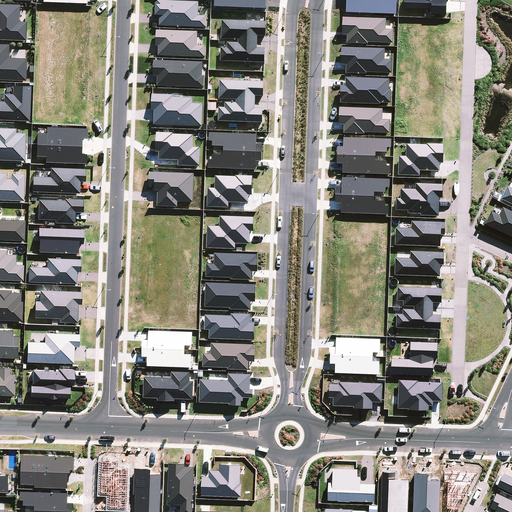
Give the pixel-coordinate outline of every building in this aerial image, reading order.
[(199,1),(170,0),(156,0),(156,15),(160,15),(159,25),(206,27),(207,15),(198,15),(199,1)] [(404,0),(404,8),(430,9),(430,14),(447,15),(447,0),(404,0)] [(20,4),(0,3),(0,38),(26,40),(27,21),(19,21),(20,4)] [(386,17),(342,17),(342,34),(347,34),(347,42),(393,43),(393,29),(385,29),(386,17)] [(227,46),(221,46),(220,60),(264,62),(265,48),(257,47),(257,35),(265,35),(266,21),(222,20),(221,38),(238,39),(238,42),(227,41),(227,46)] [(158,55),(205,56),(205,45),(197,45),(198,31),(157,30),(156,45),(159,45),(158,55)] [(9,44),(0,43),(0,78),(26,80),(27,58),(9,57),(9,44)] [(384,48),(341,47),(341,63),(346,64),(346,72),(392,72),(392,59),(384,59),(384,48)] [(153,75),(157,75),(157,86),(203,87),(203,61),(154,60),(153,75)] [(345,77),(345,85),(340,85),(340,102),(390,103),(390,78),(345,77)] [(264,81),(220,79),(219,98),(236,99),(236,102),(225,101),(224,106),(218,106),(218,120),(263,122),(263,107),(255,107),(256,95),(263,95),(264,81)] [(13,84),(13,93),(4,93),(4,100),(0,99),(0,118),(30,120),(31,85),(13,84)] [(153,124),(202,127),(204,103),(193,102),(193,96),(152,94),(151,109),(154,110),(153,124)] [(344,132),(390,133),(390,119),(382,119),(382,108),(339,107),(339,124),(344,124),(344,132)] [(16,127),(0,126),(0,159),(25,160),(26,132),(16,131),(16,127)] [(46,155),(46,161),(86,163),(86,150),(82,150),(82,137),(87,138),(88,127),(47,126),(47,132),(37,131),(36,155),(46,155)] [(257,143),(257,133),(210,132),(209,145),(224,145),(223,154),(209,154),(208,167),(256,169),(256,160),(261,160),(262,143),(257,143)] [(391,139),(343,137),(343,146),(337,145),(337,162),(342,163),(342,172),(390,174),(390,160),(375,160),(376,151),(390,152),(391,139)] [(439,162),(443,162),(443,144),(406,143),(406,155),(398,155),(398,175),(420,175),(420,170),(439,170),(439,162)] [(85,181),(86,168),(50,167),(50,176),(33,175),(33,191),(80,192),(80,180),(85,181)] [(7,171),(0,171),(0,198),(24,199),(25,173),(7,172),(7,171)] [(158,187),(157,205),(177,206),(178,201),(193,201),(195,173),(149,171),(149,186),(158,187)] [(390,178),(342,176),(341,186),(336,186),(335,202),(341,203),(340,212),(388,214),(389,200),(374,200),(374,191),(389,192),(390,178)] [(396,197),(396,210),(408,210),(408,214),(439,214),(439,198),(442,198),(442,183),(411,182),(411,188),(400,188),(400,197),(396,197)] [(511,187),(507,185),(501,198),(511,203),(511,187)] [(55,222),(75,222),(75,211),(83,211),(83,198),(38,198),(39,218),(55,218),(55,222)] [(511,211),(502,207),(499,214),(491,211),(485,223),(511,235),(511,211)] [(0,238),(25,240),(25,219),(0,218),(0,238)] [(395,227),(395,244),(440,246),(441,233),(444,233),(444,222),(411,220),(411,228),(395,227)] [(79,243),(83,243),(84,228),(39,226),(38,251),(78,252),(79,243)] [(7,249),(0,248),(0,278),(24,280),(24,264),(16,264),(16,254),(7,249)] [(395,257),(395,274),(440,276),(440,264),(443,264),(444,252),(410,250),(409,258),(395,257)] [(206,262),(206,276),(252,279),(252,270),(257,271),(258,254),(215,252),(214,263),(206,262)] [(29,265),(29,281),(77,282),(77,271),(81,271),(81,258),(47,257),(47,266),(29,265)] [(204,306),(250,308),(251,301),(255,301),(256,284),(206,281),(204,306)] [(402,313),(396,312),(396,327),(440,329),(441,314),(433,314),(433,302),(441,302),(442,288),(398,286),(397,300),(403,300),(403,305),(414,305),(414,309),(402,308),(402,313)] [(35,316),(60,317),(60,321),(78,321),(79,303),(82,303),(82,290),(40,289),(39,299),(35,299),(35,316)] [(0,290),(0,319),(21,320),(23,291),(0,290)] [(209,338),(254,339),(255,322),(250,322),(250,314),(205,314),(205,329),(209,329),(209,338)] [(0,355),(17,357),(19,334),(13,333),(14,329),(0,327),(0,355)] [(148,330),(148,340),(143,340),(142,355),(147,355),(147,356),(147,365),(192,366),(192,353),(185,353),(185,344),(192,345),(193,332),(148,330)] [(28,340),(27,361),(74,362),(75,345),(79,345),(79,332),(45,332),(45,340),(28,340)] [(335,362),(334,372),(379,374),(379,360),(373,360),(373,351),(380,352),(380,338),(334,336),(333,346),(330,345),(330,362),(335,362)] [(203,352),(202,366),(248,369),(249,361),(254,361),(255,344),(211,341),(211,352),(203,352)] [(437,358),(437,342),(410,341),(409,358),(391,357),(391,373),(433,375),(434,358),(437,358)] [(15,373),(10,373),(10,366),(0,366),(0,394),(15,394),(15,373)] [(32,395),(70,397),(70,384),(74,384),(75,370),(33,368),(32,395)] [(171,376),(153,376),(144,375),(143,398),(193,400),(194,380),(190,380),(190,372),(171,371),(171,376)] [(253,387),(251,387),(251,374),(228,373),(228,380),(200,378),(199,401),(242,404),(242,396),(253,397),(253,387)] [(329,396),(333,396),(333,405),(372,408),(372,401),(381,401),(383,383),(338,380),(338,383),(330,383),(329,396)] [(36,486),(68,487),(69,470),(75,470),(75,456),(22,454),(22,483),(36,483),(36,486)] [(169,464),(168,503),(181,504),(180,511),(192,511),(194,464),(169,464)] [(374,501),(375,483),(360,483),(361,475),(357,475),(357,468),(326,468),(326,482),(328,482),(328,500),(374,501)] [(0,491),(9,492),(9,474),(0,474),(0,491)] [(21,491),(21,498),(24,498),(24,504),(35,505),(35,511),(73,511),(74,502),(68,502),(69,492),(21,491)] [(498,510),(496,511),(511,511),(511,499),(497,492),(490,507),(498,510)]
